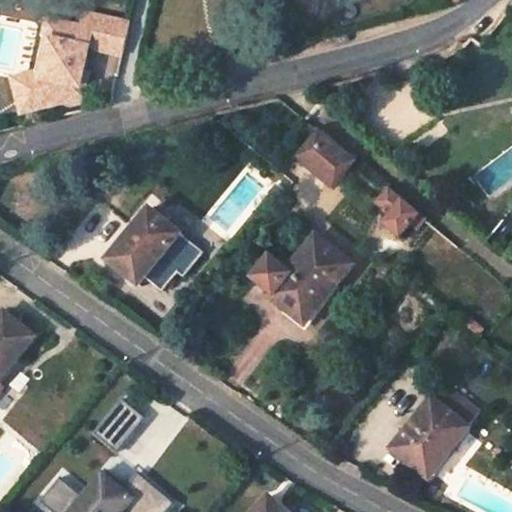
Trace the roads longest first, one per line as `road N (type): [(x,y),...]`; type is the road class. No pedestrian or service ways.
road 1 (residential): [(0,152),(452,22),(474,0)]
road 2 (residential): [(0,249),(298,460),(390,511)]
